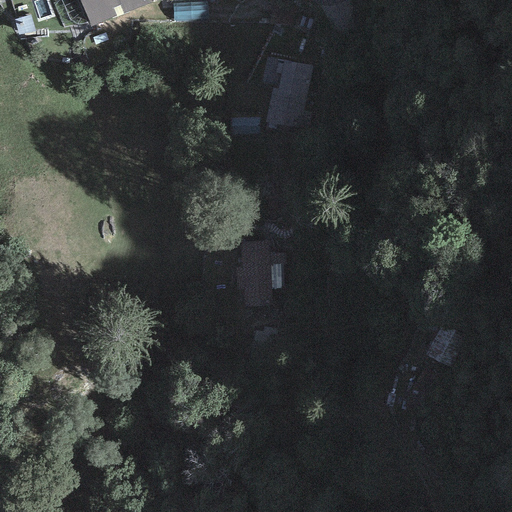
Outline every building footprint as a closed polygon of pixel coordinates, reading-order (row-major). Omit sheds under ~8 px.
[(83,0),(94,24),(147,0),(83,0)] [(272,127),(305,130),(311,66),(278,63),(272,127)] [(242,305),(283,305),(283,253),(242,253),(242,305)] [(468,334),(443,320),(426,350),(451,364),(468,334)] [(439,373),(424,365),(408,390),(407,404),(427,408),(428,392),(439,373)]
